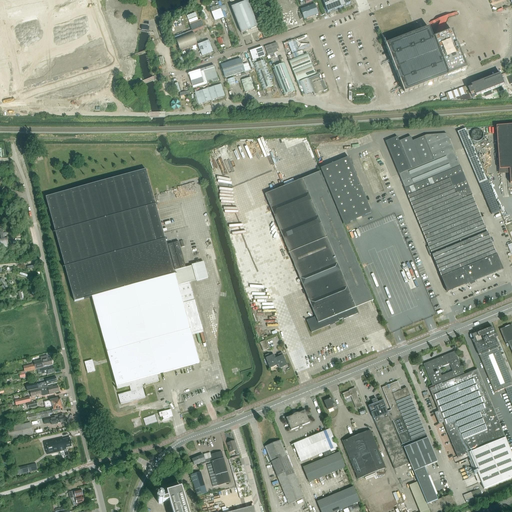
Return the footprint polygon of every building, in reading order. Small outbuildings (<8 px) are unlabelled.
[(0,0),(4,15),(52,4),(51,0),(0,0)] [(89,0),(57,0),(62,13),(91,3),(89,0)] [(348,0),(326,0),(323,1),(327,13),(350,4),(348,0)] [(231,7),(241,33),(258,27),(248,1),(231,7)] [(220,2),(212,5),(217,20),(226,17),(220,2)] [(304,20),(318,15),(315,5),(301,10),(304,20)] [(93,10),(84,13),(85,18),(94,15),(93,10)] [(74,16),(68,18),(71,27),(71,29),(77,27),(74,16)] [(46,25),(42,25),(44,32),(56,29),(55,25),(54,23),(46,26),(46,25)] [(385,45),(404,93),(467,69),(452,31),(437,37),(433,38),(429,29),(429,28),(385,45)] [(193,32),(175,39),(180,50),(197,43),(193,33),(193,32)] [(103,39),(94,42),(95,47),(98,46),(104,44),(103,39)] [(295,39),(288,42),(292,53),(310,46),(309,44),(298,48),(295,39)] [(213,51),(209,40),(198,45),(202,56),(213,51)] [(279,51),(276,42),(264,46),(267,55),(279,51)] [(101,55),(98,56),(100,65),(108,63),(107,60),(110,59),(104,44),(98,46),(101,55)] [(262,49),(250,52),(253,59),(264,56),(262,49)] [(290,59),(305,55),(304,51),(289,55),(290,59)] [(320,72),(316,74),(308,54),(289,61),(297,82),(307,78),(314,95),(327,90),(320,72)] [(92,58),(87,60),(90,69),(95,67),(92,58)] [(240,59),(221,65),(225,77),(244,71),(240,59)] [(83,61),(82,61),(85,70),(90,69),(87,60),(83,61)] [(264,60),(253,64),(263,90),(274,86),(264,60)] [(82,61),(77,63),(80,72),(85,70),(82,61)] [(72,64),(72,65),(75,74),(80,72),(77,63),(72,64)] [(275,70),(273,70),(281,91),(283,90),(285,95),(295,91),(284,63),(274,67),(275,70)] [(214,65),(188,74),(193,89),(219,81),(214,65)] [(25,71),(17,72),(21,87),(23,86),(24,90),(31,87),(28,78),(27,79),(26,77),(26,75),(25,71)] [(476,96),(505,85),(501,75),(473,86),(473,88),(470,90),(472,95),(475,93),(476,96)] [(241,80),(245,93),(255,90),(251,77),(241,80)] [(221,85),(195,93),(199,104),(224,96),(221,85)] [(510,182),(511,181),(511,124),(496,125),(499,169),(509,168),(510,182)] [(492,214),(500,211),(465,129),(457,132),(492,214)] [(432,256),(447,293),(502,270),(446,134),(426,136),(412,141),(410,137),(399,141),(397,137),(385,142),(405,189),(428,247),(426,248),(430,257),(432,256)] [(348,157),(320,169),(343,225),(371,213),(348,157)] [(191,334),(203,330),(195,300),(190,283),(186,269),(179,242),(168,245),(175,271),(174,271),(146,171),(46,198),(75,302),(92,297),(118,388),(116,389),(116,390),(129,386),(131,391),(118,395),(120,405),(145,398),(142,385),(145,384),(145,386),(159,382),(157,375),(199,363),(191,334)] [(373,301),(320,172),(265,195),(315,317),(306,321),(311,333),(339,321),(339,320),(343,318),(343,320),(358,314),(355,308),(373,301)] [(0,247),(11,245),(9,237),(0,238),(0,247)] [(198,282),(209,279),(205,263),(193,266),(194,266),(186,269),(190,283),(198,281),(198,282)] [(511,328),(511,325),(500,330),(501,333),(511,328)] [(471,335),(474,344),(478,355),(479,355),(494,393),(505,388),(511,406),(511,382),(497,347),(499,347),(494,335),(495,335),(492,328),(486,330),(485,329),(473,335),(471,335)] [(511,332),(511,328),(501,333),(503,336),(511,332)] [(259,343),(263,351),(269,348),(266,340),(259,343)] [(464,375),(455,352),(423,365),(433,388),(429,389),(437,408),(457,458),(505,438),(476,370),(464,375)] [(279,369),(287,365),(282,353),(278,354),(279,358),(275,359),(274,355),(270,357),(269,354),(264,356),(270,368),(277,365),(279,369)] [(42,363),(26,367),(24,367),(25,372),(27,372),(31,371),(43,368),(43,367),(52,365),(51,359),(48,359),(48,356),(41,357),(42,361),(42,363)] [(88,373),(95,371),(92,361),(85,363),(88,373)] [(50,373),(55,372),(54,367),(49,368),(49,367),(37,370),(38,374),(47,372),(47,375),(50,374),(50,373)] [(47,385),(57,383),(56,377),(46,379),(46,382),(41,383),(37,384),(38,389),(43,388),(48,387),(47,385)] [(190,388),(203,382),(202,380),(189,386),(190,388)] [(391,410),(388,411),(402,444),(410,463),(413,472),(437,463),(407,388),(401,390),(397,382),(382,388),(391,410)] [(48,387),(48,388),(40,389),(42,396),(43,396),(49,395),(54,394),(54,393),(59,392),(58,386),(53,387),(52,386),(48,387)] [(356,409),(362,406),(361,403),(360,404),(356,395),(358,395),(355,388),(349,391),(350,391),(343,394),(345,399),(351,396),(356,409)] [(41,395),(40,389),(30,391),(31,397),(41,395)] [(29,397),(15,401),(16,406),(31,402),(29,397)] [(45,408),(52,406),(62,404),(60,398),(51,400),(46,401),(44,402),(45,408)] [(324,402),(327,407),(328,410),(337,407),(335,403),(334,404),(332,399),(324,402)] [(370,413),(373,419),(394,470),(410,463),(402,444),(388,411),(386,412),(385,407),(382,400),(378,402),(377,403),(376,401),(371,403),(372,405),(367,407),(370,413)] [(62,404),(52,406),(53,410),(49,411),(50,414),(64,410),(62,404)] [(302,426),(310,423),(305,410),(286,418),(291,430),(299,427),(300,429),(303,427),(302,426)] [(29,421),(50,416),(49,411),(27,416),(29,421)] [(51,425),(66,422),(65,416),(62,416),(62,414),(50,417),(42,419),(43,425),(51,423),(51,425)] [(155,417),(144,421),(146,426),(157,422),(155,417)] [(9,440),(33,435),(30,423),(7,428),(9,440)] [(300,459),(336,444),(330,429),(326,431),(293,444),(300,459)] [(358,479),(386,468),(370,430),(342,442),(358,479)] [(66,448),(72,447),(71,438),(62,439),(61,437),(44,441),(47,455),(67,450),(66,448)] [(511,455),(505,439),(469,453),(472,460),(469,462),(472,470),(471,470),(474,476),(475,476),(478,484),(481,483),(484,491),(511,479),(511,455)] [(236,455),(239,454),(236,445),(234,441),(227,443),(230,452),(235,451),(236,455)] [(304,499),(304,498),(280,441),(265,447),(277,476),(289,505),(304,499)] [(218,486),(231,482),(222,452),(210,455),(210,456),(204,458),(206,464),(211,462),(212,465),(213,469),(214,472),(215,476),(216,479),(217,482),(218,486)] [(309,483),(346,468),(340,452),(303,468),(309,483)] [(201,466),(206,464),(204,458),(203,455),(198,457),(201,466)] [(198,457),(192,460),(193,462),(190,464),(192,469),(195,468),(194,466),(197,464),(198,467),(201,466),(198,457)] [(25,466),(16,468),(18,475),(27,473),(29,473),(27,466),(25,466)] [(418,483),(427,505),(437,501),(424,468),(413,473),(418,483)] [(197,496),(207,493),(200,472),(191,475),(197,496)] [(335,511),(360,502),(359,500),(353,487),(317,502),(321,511),(335,511)] [(188,511),(181,489),(168,492),(170,497),(161,499),(161,498),(160,498),(161,499),(159,500),(158,500),(159,501),(159,502),(159,503),(159,504),(160,503),(162,503),(162,504),(163,504),(162,503),(171,500),(174,511),(188,511)] [(70,499),(83,496),(82,490),(77,491),(76,491),(68,492),(70,499)] [(474,500),(471,493),(463,496),(466,503),(474,500)] [(215,495),(216,502),(225,501),(224,494),(215,495)] [(450,495),(437,501),(427,505),(430,511),(438,511),(455,505),(450,495)] [(73,506),(85,503),(83,497),(76,498),(76,501),(72,502),(73,506)] [(335,511),(364,511),(361,502),(360,502),(335,511)]
